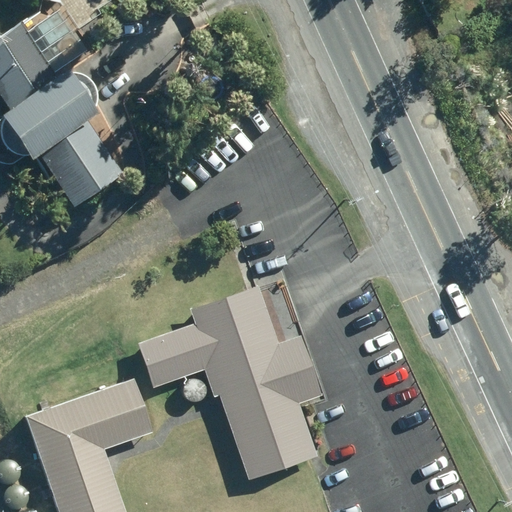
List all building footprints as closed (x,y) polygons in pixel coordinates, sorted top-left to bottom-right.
[(58,76),(22,22),(0,36),(0,96),(8,109),(0,115),(0,144),(12,162),(33,147),(72,205),(122,171),(83,112),(89,108),(63,71),(58,76)] [(481,216),(450,142),(431,150),(463,224),(481,216)] [(278,344),(257,286),(189,309),(195,324),(138,344),(152,387),(203,370),(212,398),(219,396),(248,481),(316,458),(298,404),(321,396),(300,337),(278,344)] [(149,430),(131,378),(24,416),(58,511),(123,511),(100,448),(149,430)] [(29,505),(26,489),(14,492),(17,508),(29,505)]
